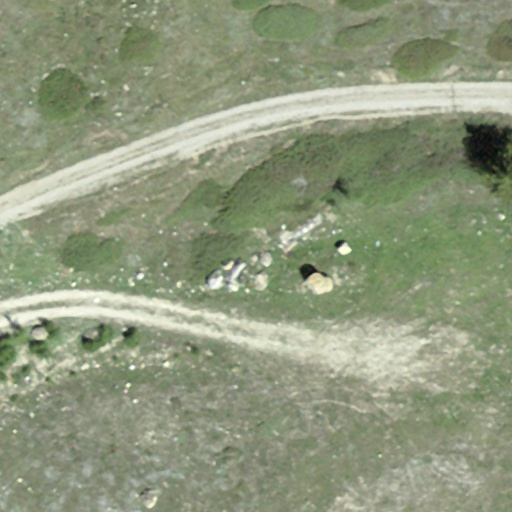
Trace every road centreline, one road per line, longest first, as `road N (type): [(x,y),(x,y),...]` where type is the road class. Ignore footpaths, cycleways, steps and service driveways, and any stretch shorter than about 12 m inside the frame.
road 1 (track): [(511,96),(364,99),(268,114),(75,178),(0,214)]
road 2 (track): [(0,314),(116,303),(284,342),(389,356)]
